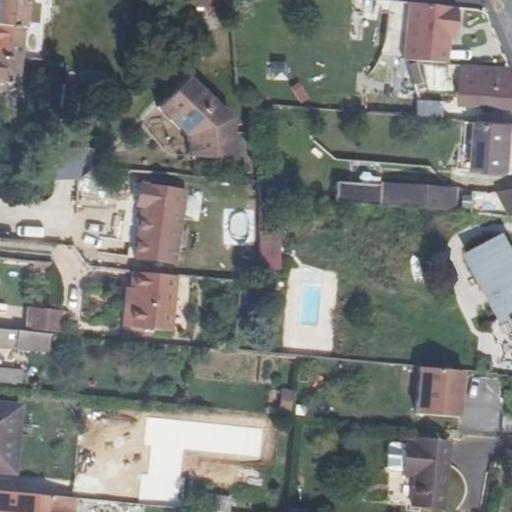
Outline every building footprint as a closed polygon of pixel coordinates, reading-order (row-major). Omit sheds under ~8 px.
[(0,0),(0,79),(18,80),(25,0),(0,0)] [(175,0),(175,4),(230,8),(229,0),(175,0)] [(407,61),(446,64),(448,29),(453,29),(454,8),(406,6),(401,61),(407,61)] [(511,108),(511,72),(510,67),(464,64),(462,104),(511,108)] [(415,90),(411,75),(400,78),(404,93),(415,90)] [(191,164),(235,158),(229,116),(217,105),(184,76),(157,107),(187,134),(191,164)] [(244,87),(239,90),(250,102),(254,102),(255,98),(255,94),(253,90),(250,88),(247,87),(244,87)] [(511,174),(511,122),(480,120),(476,171),(511,174)] [(379,207),(380,184),(335,182),(334,205),(379,207)] [(451,190),(381,185),(379,206),(450,211),(451,190)] [(138,261),(178,265),(186,191),(138,186),(136,210),(143,210),(138,261)] [(511,215),(511,214),(511,188),(499,192),(511,215)] [(511,247),(506,235),(470,254),(506,322),(511,318),(511,247)] [(409,288),(413,274),(398,269),(393,283),(409,288)] [(176,275),(132,271),(130,288),(128,306),(124,305),(122,328),(171,332),(176,275)] [(55,334),(57,310),(28,308),(26,331),(28,332),(50,334),(55,334)] [(26,331),(0,329),(0,341),(27,344),(28,332),(26,331)] [(50,334),(28,332),(27,344),(0,341),(0,347),(48,351),(50,334)] [(23,371),(0,368),(0,384),(21,386),(23,371)] [(415,415),(457,419),(461,372),(419,368),(415,415)] [(294,399),(296,381),(296,378),(285,377),(283,398),(294,399)] [(0,471),(14,473),(20,407),(0,405),(0,471)] [(450,442),(416,439),(416,443),(404,442),(404,446),(389,444),(386,447),(384,468),(387,471),(401,472),(401,475),(412,476),(410,507),(443,510),(450,442)] [(71,511),(72,498),(0,491),(0,511),(71,511)] [(226,511),(228,501),(211,499),(209,511),(217,511),(226,511)]
